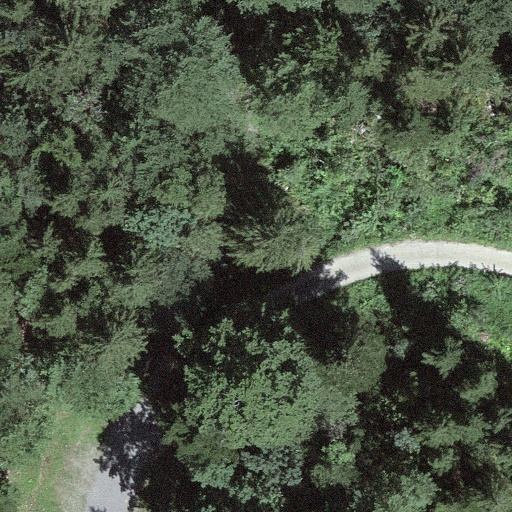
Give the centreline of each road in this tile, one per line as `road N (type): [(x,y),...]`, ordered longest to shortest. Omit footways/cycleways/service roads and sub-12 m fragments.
road 1 (track): [(99,511),(146,381),(253,300),(385,255),(511,272)]
road 2 (track): [(146,381),(237,220),(242,51),(230,0)]
